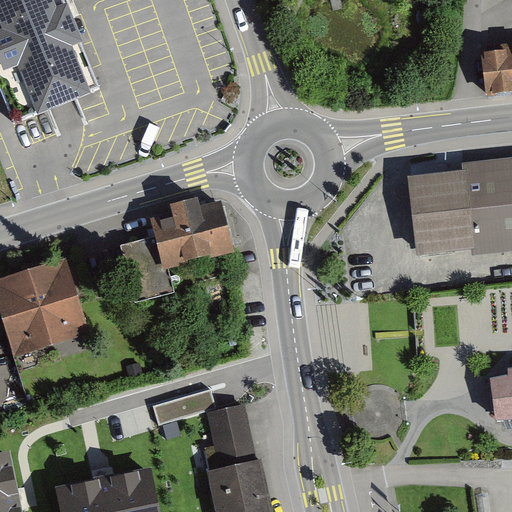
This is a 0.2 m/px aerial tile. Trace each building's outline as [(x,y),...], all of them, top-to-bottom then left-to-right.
[(0,0),(0,87),(15,124),(101,89),(65,0),(0,0)] [(511,52),(483,55),(487,98),(511,96),(511,52)] [(467,178),(408,184),(417,263),(473,256),(474,261),(511,256),(511,162),(465,168),(467,178)] [(203,206),(174,213),(177,227),(155,232),(164,275),(231,260),(223,220),(206,223),(203,206)] [(64,270),(0,290),(0,315),(15,361),(87,338),(64,270)] [(511,362),(508,362),(508,368),(490,372),(495,393),(496,414),(511,413),(511,362)] [(273,511),(252,407),(212,415),(219,448),(211,450),(223,511),(273,511)] [(0,511),(24,511),(13,454),(0,457),(0,511)] [(160,511),(152,469),(55,487),(60,511),(160,511)]
